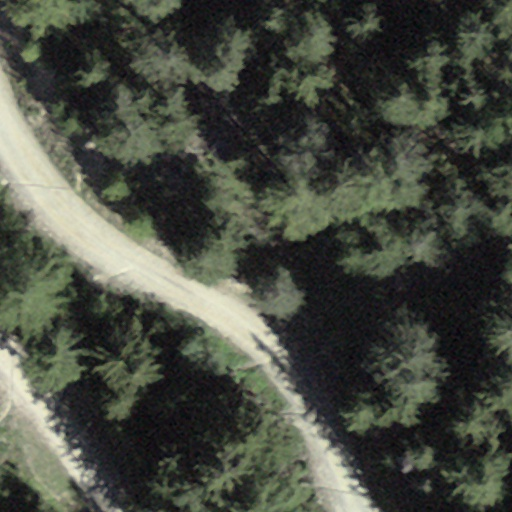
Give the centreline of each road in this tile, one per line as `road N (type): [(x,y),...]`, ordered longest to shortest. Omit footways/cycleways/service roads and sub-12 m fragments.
road 1 (unclassified): [(0,139),(68,220),(112,254),(260,331),(303,393),(356,511)]
road 2 (unclassified): [(115,511),(74,438),(0,356)]
